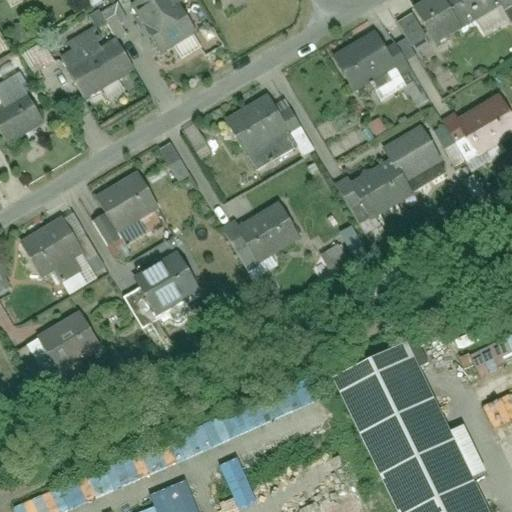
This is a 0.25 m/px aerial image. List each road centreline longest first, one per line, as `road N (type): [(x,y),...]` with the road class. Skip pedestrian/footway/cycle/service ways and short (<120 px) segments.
road 1 (residential): [(337,17),(0,221)]
road 2 (track): [(511,218),(490,219),(390,267)]
